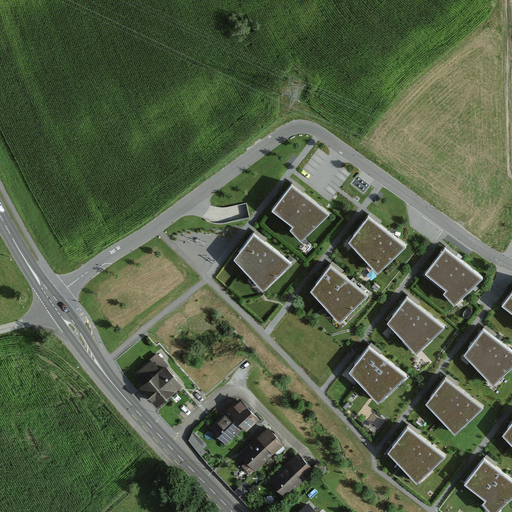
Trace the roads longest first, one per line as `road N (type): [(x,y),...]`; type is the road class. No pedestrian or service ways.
road 1 (residential): [(54,301),(297,128),(316,131),(511,264)]
road 2 (residential): [(203,409),(224,390),(242,391),(311,458)]
road 3 (secondary): [(76,335),(166,443)]
